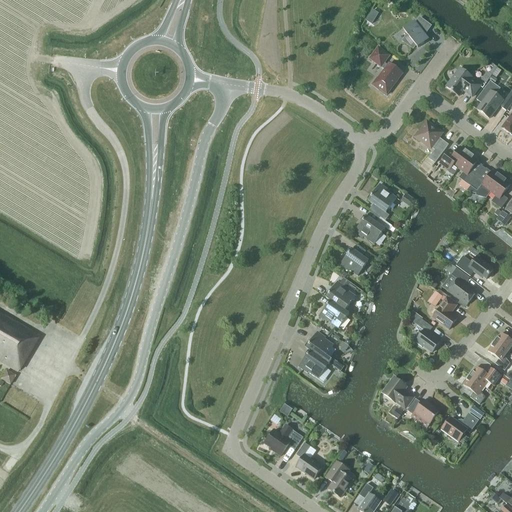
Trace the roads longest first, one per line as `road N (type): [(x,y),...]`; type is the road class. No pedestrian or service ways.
road 1 (unclassified): [(43,511),(80,451),(135,389),(224,85)]
road 2 (unclassified): [(318,511),(239,458),(231,443),(323,223),(357,167),(357,144)]
road 3 (primary): [(19,511),(95,382),(136,279)]
road 4 (primary): [(141,105),(148,185),(136,279)]
road 5 (primary): [(136,279),(166,107)]
road 6 (unclassified): [(357,144),(295,97),(224,85)]
road 7 (residential): [(436,384),(511,280)]
